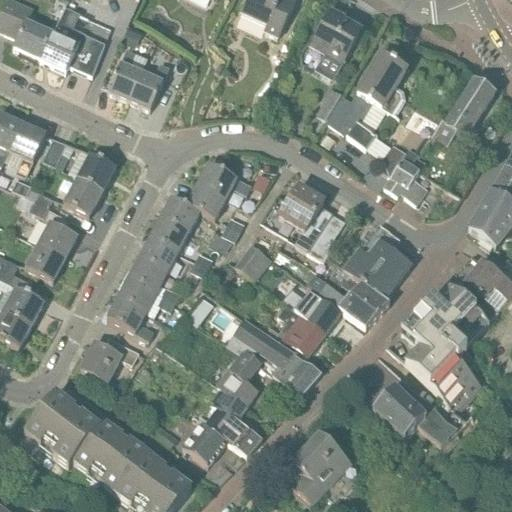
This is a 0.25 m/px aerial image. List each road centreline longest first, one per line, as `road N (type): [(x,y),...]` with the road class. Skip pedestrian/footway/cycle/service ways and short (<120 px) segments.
road 1 (residential): [(213,511),(437,264),(439,244)]
road 2 (residential): [(439,244),(419,240),(266,144),(229,138),(166,156)]
road 3 (residential): [(166,156),(59,366),(36,388),(0,384)]
road 4 (residential): [(0,80),(166,156)]
road 5 (residential): [(439,244),(456,233),(511,140)]
